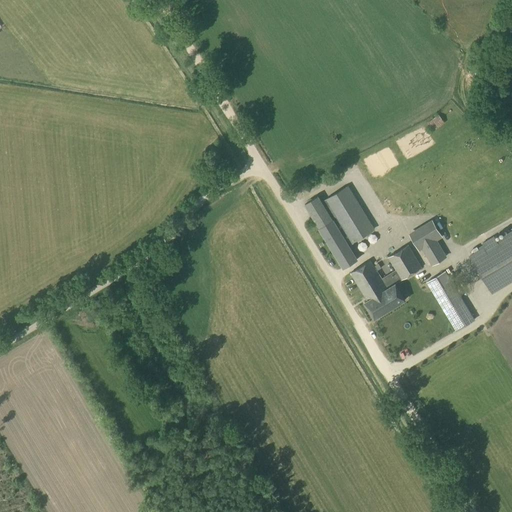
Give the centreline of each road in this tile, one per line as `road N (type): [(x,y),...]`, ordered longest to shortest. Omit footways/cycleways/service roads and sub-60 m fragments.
road 1 (unclassified): [(0,344),(153,249),(207,195),(258,163)]
road 2 (track): [(374,348),(235,124)]
road 3 (track): [(473,511),(374,348)]
road 4 (track): [(235,124),(158,0)]
